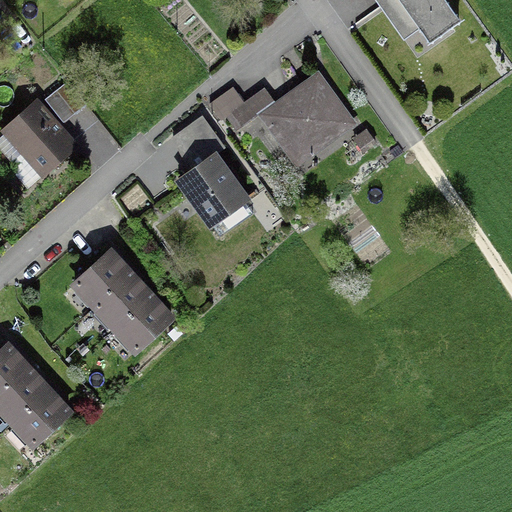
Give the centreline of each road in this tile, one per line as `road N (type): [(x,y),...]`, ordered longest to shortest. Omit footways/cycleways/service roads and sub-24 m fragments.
road 1 (residential): [(313,13),(0,278)]
road 2 (track): [(511,293),(409,145)]
road 3 (residential): [(409,145),(313,13)]
